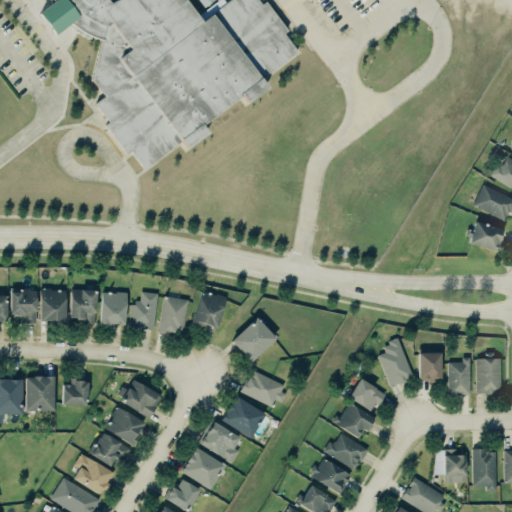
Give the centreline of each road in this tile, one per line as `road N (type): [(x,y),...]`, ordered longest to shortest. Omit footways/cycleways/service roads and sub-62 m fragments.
road 1 (tertiary): [(0,237),(124,241),(325,280)]
road 2 (residential): [(0,349),(159,359),(184,383)]
road 3 (tertiary): [(325,280),(447,309),(511,312)]
road 4 (tertiary): [(511,283),(325,280)]
road 5 (residential): [(184,383),(182,414),(120,511)]
